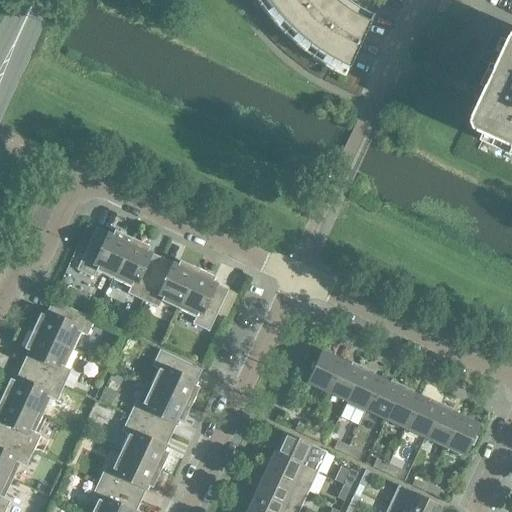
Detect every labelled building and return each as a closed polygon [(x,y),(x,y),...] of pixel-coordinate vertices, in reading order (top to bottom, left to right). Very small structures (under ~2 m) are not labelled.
[(347,68),(348,69),(372,16),(371,15),(368,22),(364,20),(357,16),(351,12),(344,8),(341,6),(335,1),(333,0),(266,0),(268,3),(272,8),(279,17),(286,24),(290,28),(293,32),(301,38),(310,45),(315,49),(320,53),(325,56),(330,59),(336,62),(341,65),(347,68)] [(443,0),(438,11),(446,15),(452,3),(444,0),(443,0)] [(511,43),(492,34),(480,60),(503,71),(481,120),(479,124),(482,132),(486,133),(486,134),(511,145),(511,43)] [(112,279),(131,238),(114,230),(111,235),(106,232),(105,233),(97,230),(97,228),(95,227),(76,270),(92,277),(95,271),(112,279)] [(149,247),(131,238),(112,279),(130,287),(127,293),(142,301),(162,258),(161,258),(160,259),(152,255),(152,254),(147,251),(149,247)] [(178,309),(196,269),(179,261),(177,265),(171,263),(171,264),(162,260),(163,259),(162,258),(142,301),(157,308),(160,301),(178,309)] [(214,277),(196,269),(178,309),(195,317),(192,324),(208,331),(228,289),(226,288),(225,289),(217,286),(218,284),(212,282),(214,277)] [(84,309),(95,314),(100,301),(90,296),(84,309)] [(40,314),(31,331),(72,350),(80,333),(86,336),(94,319),(52,300),(51,302),(52,302),(48,311),(47,310),(44,316),(40,314)] [(64,367),(72,350),(31,331),(23,349),(28,351),(25,357),(26,357),(23,365),(21,365),(21,366),(63,386),(70,370),(64,367)] [(158,369),(150,386),(190,405),(198,388),(194,385),(196,380),(195,379),(199,371),(200,371),(201,369),(159,350),(151,366),(158,369)] [(326,392),(341,360),(320,351),(315,362),(313,361),(308,371),(310,372),(305,383),(326,392)] [(346,401),(362,367),(350,362),(349,364),(341,360),(326,392),(346,401)] [(56,401),(63,386),(21,366),(20,367),(22,367),(18,376),(17,375),(14,381),(9,379),(1,396),(41,415),(49,398),(56,401)] [(365,411),(380,379),(372,375),(373,372),(362,367),(346,401),(365,411)] [(385,420),(401,385),(390,380),(389,383),(380,379),(365,411),(385,420)] [(404,429),(419,397),(411,393),(412,391),(401,385),(385,420),(404,429)] [(182,423),(190,405),(150,386),(142,404),(135,400),(128,416),(170,436),(171,435),(170,434),(174,426),(175,426),(177,421),(182,423)] [(33,432),(41,415),(1,396),(0,398),(0,435),(32,451),(40,435),(33,432)] [(424,438),(440,404),(429,399),(428,401),(419,397),(404,429),(424,438)] [(444,447),(458,415),(450,411),(451,409),(440,404),(424,438),(444,447)] [(479,425),(458,415),(444,447),(464,457),(470,445),(472,446),(476,437),(474,436),(479,425)] [(170,437),(170,436),(128,416),(121,431),(127,434),(120,451),(160,470),(168,453),(163,451),(166,445),(165,444),(169,436),(170,437)] [(306,436),(310,428),(298,422),(294,431),(306,436)] [(321,434),(310,428),(306,436),(318,442),(321,434)] [(283,432),(273,452),(317,473),(326,452),(283,432)] [(25,467),(32,451),(0,435),(0,475),(11,481),(19,464),(25,467)] [(345,454),(349,446),(337,441),(333,449),(345,454)] [(361,452),(349,446),(345,454),(357,460),(361,452)] [(152,488),(160,470),(120,451),(112,469),(105,466),(98,481),(140,501),(140,500),(139,500),(143,491),(144,492),(147,486),(152,488)] [(317,473),(273,452),(264,472),(307,492),(317,473)] [(392,456),(388,464),(400,470),(404,462),(392,456)] [(384,472),(388,464),(376,459),(372,467),(384,472)] [(400,470),(388,464),(384,472),(396,478),(400,470)] [(350,469),(343,483),(350,487),(357,472),(350,469)] [(365,470),(358,484),(365,488),(372,473),(365,470)] [(307,492),(264,472),(255,491),(298,511),(307,492)] [(3,498),(11,481),(0,475),(0,511),(4,511),(9,501),(3,498)] [(423,491),(427,483),(415,477),(411,485),(423,491)] [(139,502),(140,501),(98,481),(90,497),(97,500),(91,511),(134,511),(135,511),(134,510),(138,502),(139,502)] [(343,501),(350,487),(343,483),(336,498),(343,501)] [(439,488),(427,483),(423,491),(435,496),(439,488)] [(397,485),(388,506),(401,511),(437,511),(440,505),(397,485)] [(298,511),(255,491),(246,511),(248,511),(298,511)] [(353,495),(346,510),(351,511),(353,511),(360,498),(353,495)]
